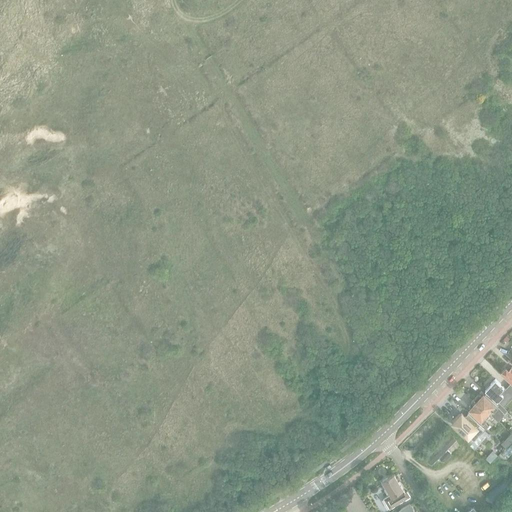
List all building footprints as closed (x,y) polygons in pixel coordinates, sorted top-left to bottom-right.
[(506,367),(500,373),(511,382),(511,383),(511,367),(511,366),(508,369),(506,367)] [(488,383),(485,386),(486,388),(485,389),(487,391),(495,398),(498,400),(504,406),(511,397),(511,383),(511,382),(505,388),(495,379),(490,384),(488,383)] [(487,391),(485,394),(492,401),(495,398),(487,391)] [(477,394),(474,398),(490,414),(490,413),(498,420),(507,409),(504,406),(498,400),(495,398),(492,401),(485,394),(484,393),(481,395),(480,394),(477,394)] [(470,410),(468,413),(484,428),(485,428),(486,429),(489,425),(484,420),(490,414),(474,398),(470,402),(470,405),(471,406),(469,409),(470,410)] [(455,421),(454,422),(459,427),(457,429),(462,433),(463,431),(471,438),(473,440),(484,428),(468,413),(465,416),(462,414),(461,415),(460,414),(454,420),(455,421)] [(446,449),(455,440),(449,433),(425,456),(432,463),(440,455),(444,460),(451,453),(446,449)] [(511,443),(501,455),(506,459),(511,452),(511,443)] [(492,450),(485,458),(490,462),(497,454),(492,450)] [(389,508),(410,495),(406,490),(405,491),(394,473),(382,480),(390,494),(383,498),(389,508)] [(511,488),(503,478),(485,493),(494,505),(511,490),(511,488)] [(511,511),(511,499),(496,511),(511,511)] [(415,511),(410,503),(397,511),(415,511)]
